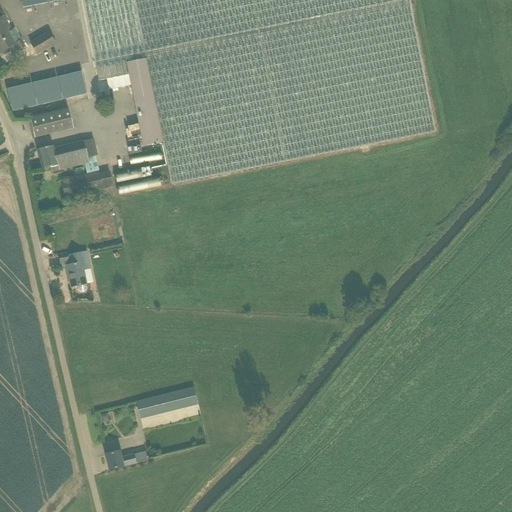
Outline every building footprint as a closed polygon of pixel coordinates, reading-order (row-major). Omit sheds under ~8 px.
[(83,0),(99,81),(130,75),(128,63),(147,59),(163,142),(172,186),(412,138),(502,121),(476,0),(83,0)] [(0,52),(0,53),(8,48),(12,54),(25,47),(21,40),(14,44),(7,32),(11,30),(3,17),(0,18),(0,52)] [(49,32),(30,43),(37,56),(56,44),(49,32)] [(128,63),(130,75),(141,131),(142,136),(144,146),(163,142),(147,59),(128,63)] [(82,72),(58,77),(63,100),(87,94),(82,72)] [(62,100),(57,78),(33,83),(38,106),(62,100)] [(37,106),(32,84),(7,89),(13,112),(37,106)] [(33,115),(36,136),(76,129),(73,109),(33,115)] [(88,163),(82,142),(53,149),(53,146),(37,150),(42,170),(58,166),(57,163),(64,161),(66,168),(88,163)] [(142,152),(141,145),(128,148),(129,155),(142,152)] [(109,171),(100,173),(99,171),(60,181),(65,199),(113,187),(109,171)] [(145,179),(145,172),(115,174),(116,181),(145,179)] [(131,185),(119,187),(120,192),(164,187),(163,179),(131,182),(131,185)] [(70,288),(77,286),(78,290),(79,292),(82,293),(84,292),(85,291),(86,288),(85,284),(86,284),(83,270),(90,269),(87,252),(69,256),(71,265),(66,266),(70,288)] [(136,402),(141,419),(199,404),(195,388),(136,402)] [(146,452),(135,455),(122,458),(121,451),(106,455),(110,471),(149,461),(146,452)]
